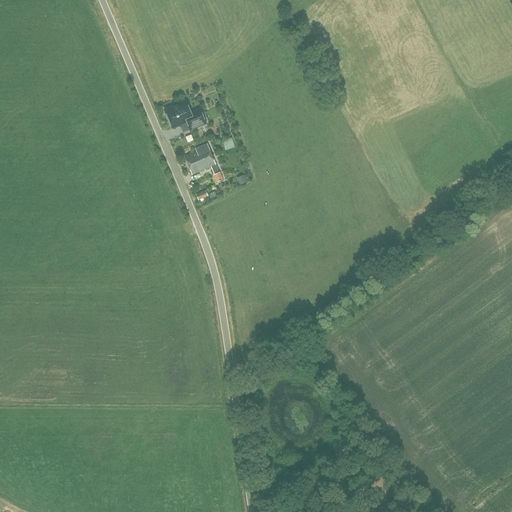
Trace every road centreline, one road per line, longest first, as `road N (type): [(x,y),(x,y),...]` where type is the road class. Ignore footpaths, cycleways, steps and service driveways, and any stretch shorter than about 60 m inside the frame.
road 1 (unclassified): [(250,511),(216,282),(101,0)]
road 2 (track): [(229,371),(511,171)]
